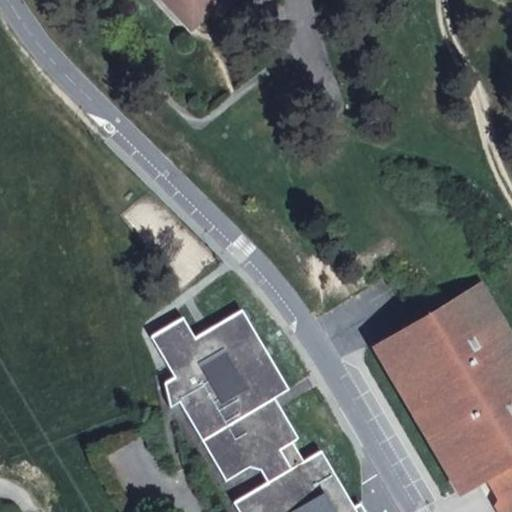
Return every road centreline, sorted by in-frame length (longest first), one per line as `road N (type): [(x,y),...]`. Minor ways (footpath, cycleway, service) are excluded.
road 1 (residential): [(9,0),(68,75),(246,246),(310,329),(415,511)]
road 2 (track): [(511,181),(466,84),(447,0)]
